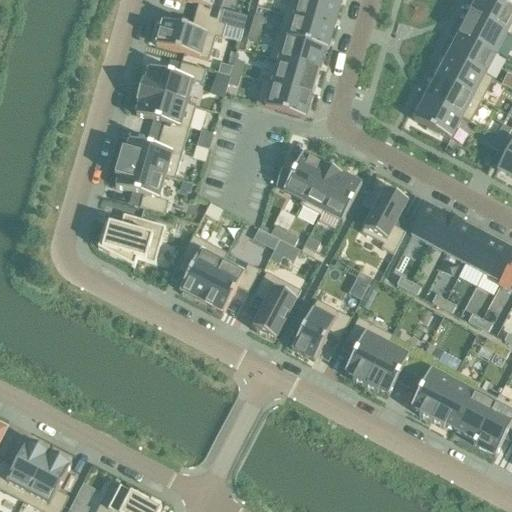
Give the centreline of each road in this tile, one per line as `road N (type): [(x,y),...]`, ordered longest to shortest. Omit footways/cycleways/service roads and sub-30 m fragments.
road 1 (residential): [(267,375),(81,276),(65,259),(62,234),(131,0)]
road 2 (residential): [(372,0),(335,129),(511,223)]
road 3 (residential): [(511,502),(267,375)]
road 4 (residential): [(0,391),(203,496)]
road 5 (residential): [(203,496),(267,375)]
